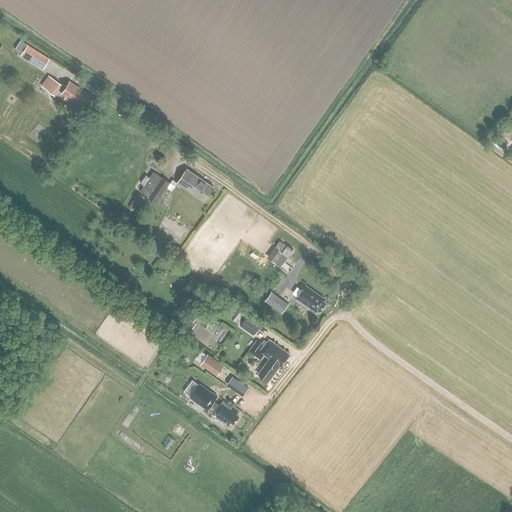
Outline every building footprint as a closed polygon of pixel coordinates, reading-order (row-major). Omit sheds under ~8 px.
[(21,53),(26,45),(20,41),(15,49),(21,53)] [(20,56),(42,70),(48,60),(37,53),(37,52),(26,45),(20,56)] [(48,76),(40,86),(54,96),(58,90),(61,85),(48,76)] [(90,97),(86,94),(70,82),(66,87),(62,93),(67,96),(64,100),(79,111),(90,97)] [(61,85),(58,90),(62,93),(66,87),(62,84),(61,85)] [(34,132),(42,137),(48,128),(40,123),(34,132)] [(500,147),(505,151),(509,145),(505,141),(500,147)] [(178,184),(204,202),(214,188),(188,170),(178,184)] [(148,197),(161,178),(153,172),(149,178),(146,175),(136,189),(148,197)] [(148,197),(157,203),(170,183),(161,178),(148,197)] [(147,200),(138,193),(128,208),(133,211),(138,204),(142,207),(147,200)] [(274,248),(267,258),(278,266),(285,256),(274,248)] [(318,308),(321,311),(326,304),(322,300),(323,298),(306,286),(296,300),(315,313),(318,308)] [(271,292),(264,301),(281,314),(289,305),(271,292)] [(232,320),(253,336),(260,326),(239,310),(232,320)] [(135,312),(132,318),(147,327),(150,322),(135,312)] [(209,341),(214,330),(198,323),(193,334),(209,341)] [(271,360),(263,371),(259,376),(268,383),(279,367),(280,367),(289,356),(288,356),(270,342),(265,348),(256,341),(249,351),(259,359),(263,354),(271,360)] [(217,377),(224,368),(208,356),(201,366),(217,377)] [(223,378),(231,384),(237,375),(229,369),(223,378)] [(199,384),(190,397),(207,410),(208,409),(214,413),(213,414),(228,425),(230,422),(233,424),(239,417),(236,414),(238,411),(223,401),(219,406),(213,402),(217,397),(199,384)]
